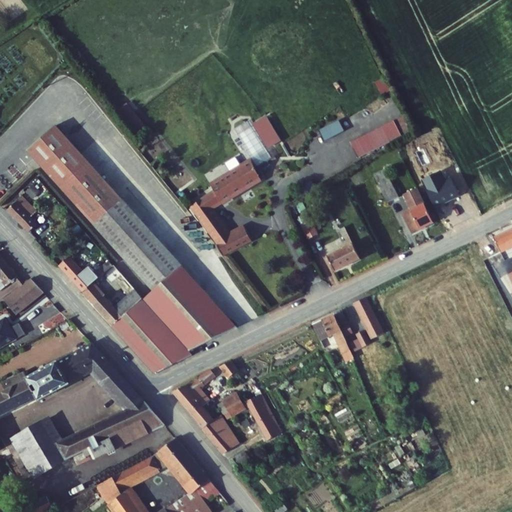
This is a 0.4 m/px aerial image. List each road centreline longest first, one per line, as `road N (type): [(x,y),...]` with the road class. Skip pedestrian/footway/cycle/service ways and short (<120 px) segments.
road 1 (tertiary): [(511,213),(151,388)]
road 2 (tertiary): [(151,388),(0,221)]
road 3 (unclassified): [(254,511),(151,388)]
